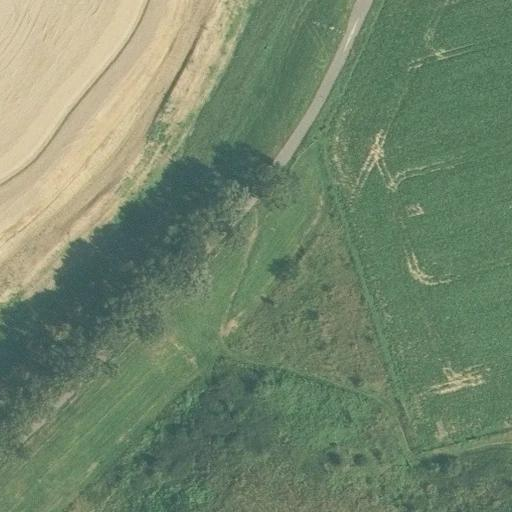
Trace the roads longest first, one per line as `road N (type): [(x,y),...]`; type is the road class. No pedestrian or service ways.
road 1 (unclassified): [(0,458),(245,203)]
road 2 (residential): [(245,203),(292,144),(365,0)]
